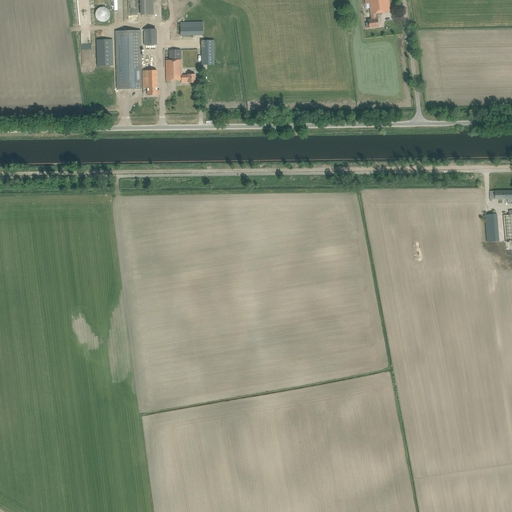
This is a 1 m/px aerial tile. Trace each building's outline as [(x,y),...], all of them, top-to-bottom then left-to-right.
[(139,0),(140,15),(153,15),(152,0),(139,0)] [(365,0),(366,4),(368,4),(370,20),(368,20),(369,23),(365,23),(366,28),(369,28),(379,27),(378,17),(377,17),(377,14),(391,12),(390,10),(395,10),(393,0),(365,0)] [(95,13),(95,15),(95,17),(96,18),(97,20),(99,21),(100,22),(102,22),(104,22),(106,21),(107,20),(109,19),(109,18),(110,16),(110,14),(110,12),(109,10),(108,9),(106,8),(104,7),(102,7),(100,8),(98,8),(97,9),(96,11),(95,12),(95,13)] [(213,21),(180,22),(180,36),(214,35),(213,21)] [(156,29),(144,29),(144,45),(157,45),(156,29)] [(140,31),(115,31),(116,65),(117,89),(142,88),(141,65),(140,31)] [(112,40),(96,40),(97,66),(113,66),(112,40)] [(214,40),(201,40),(202,65),(215,65),(214,40)] [(166,59),(166,76),(166,81),(181,80),(182,83),(188,83),(195,82),(195,74),(188,74),(188,75),(182,76),(181,50),(169,50),(169,59),(166,59)] [(157,70),(142,71),(143,88),(147,88),(148,95),(157,95),(160,95),(159,90),(157,90),(157,88),(157,70)] [(490,199),(507,199),(507,202),(511,202),(511,190),(490,191),(490,199)] [(503,215),(506,242),(511,241),(511,210),(509,211),(509,215),(503,215)] [(485,215),(487,242),(499,241),(497,214),(485,215)]
